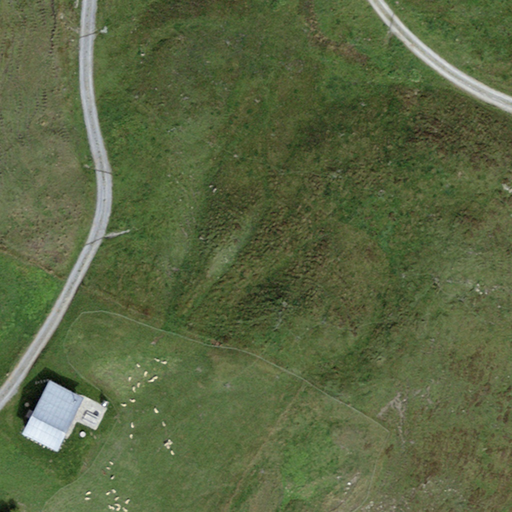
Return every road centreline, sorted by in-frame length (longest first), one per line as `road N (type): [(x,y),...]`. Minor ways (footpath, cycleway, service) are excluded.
road 1 (track): [(0,391),(107,225),(90,126),(90,0)]
road 2 (track): [(376,0),(394,28),(511,111)]
